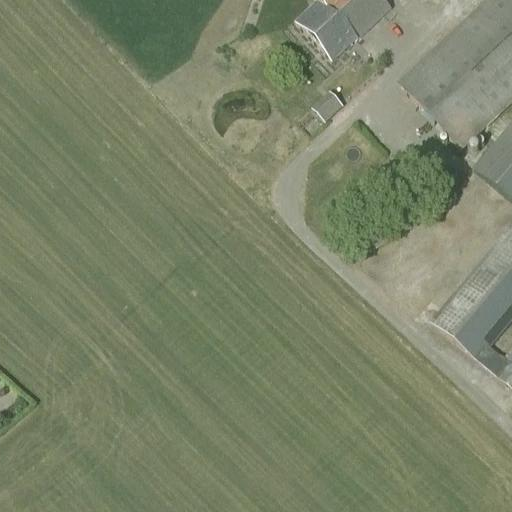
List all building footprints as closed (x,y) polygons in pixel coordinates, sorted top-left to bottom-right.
[(310,0),(317,6),(294,27),(331,67),(390,13),(377,0),(310,0)] [(511,0),(489,0),(396,88),(459,157),(511,107),(511,0)] [(324,126),(343,109),(329,94),(310,111),(324,126)] [(511,125),(472,174),(511,207),(511,125)] [(337,210),(348,227),(370,213),(359,196),(337,210)] [(444,213),(435,198),(352,246),(361,261),(444,213)] [(511,226),(429,326),(511,395),(511,351),(503,362),(490,351),(511,324),(511,226)]
